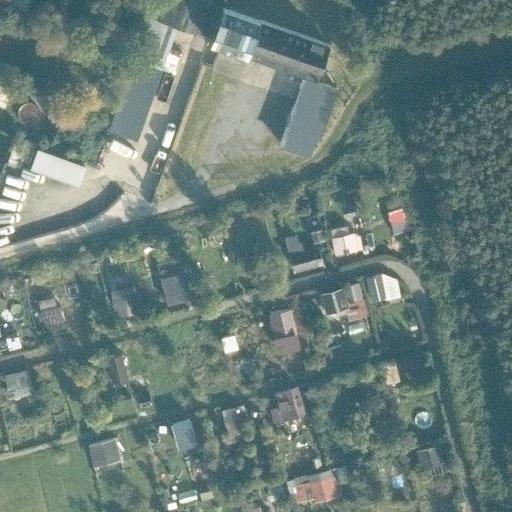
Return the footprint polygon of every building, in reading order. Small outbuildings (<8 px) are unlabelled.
[(212,0),(151,0),(106,124),(132,134),(173,24),(232,46),(244,11),(212,0)] [(326,41),(244,11),(232,46),(301,71),(277,140),(301,148),(321,120),(333,82),(313,75),(326,41)] [(225,47),(217,68),(244,77),(251,56),(225,47)] [(46,144),(37,166),(86,183),(96,162),(46,144)] [(319,263),(317,245),(299,247),(298,232),(283,233),(286,266),(319,263)] [(190,269),(165,273),(170,302),(195,298),(190,269)] [(397,270),(370,272),(372,295),(399,293),(397,270)] [(319,288),(325,310),(346,304),(349,317),(368,312),(358,278),(319,288)] [(121,315),(145,310),(140,282),(115,287),(121,315)] [(269,348),(295,344),(290,304),(264,308),(269,348)] [(132,352),(113,354),(117,388),(135,387),(132,352)] [(35,368),(10,371),(13,396),(38,393),(35,368)] [(93,463),(120,453),(112,432),(85,443),(93,463)] [(419,464),(444,461),(442,440),(416,443),(419,464)] [(297,501),(338,492),(332,465),(291,475),(297,501)]
